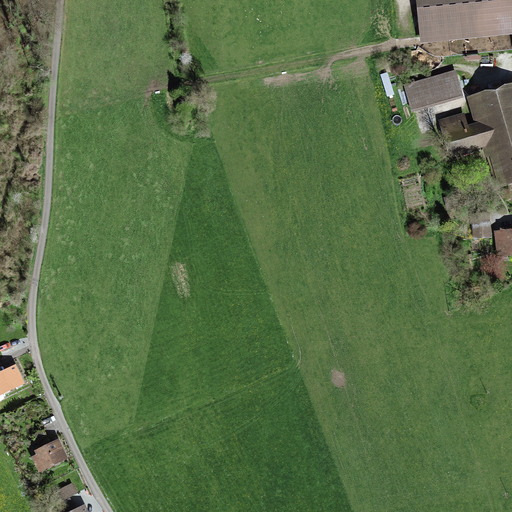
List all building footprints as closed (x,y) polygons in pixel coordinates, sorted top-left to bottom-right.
[(511,0),(415,0),(420,44),(511,35),(511,37),(511,0)] [(453,74),(408,87),(412,101),(457,88),(453,74)] [(511,89),(470,101),(476,124),(469,126),(474,145),(484,143),(494,182),(511,177),(511,89)] [(462,116),(443,121),(450,152),(470,147),(462,116)] [(458,195),(445,199),(448,209),(461,206),(458,195)] [(486,216),(473,217),(475,236),(488,235),(486,216)] [(511,233),(498,234),(500,256),(511,254),(511,233)] [(0,386),(4,396),(26,386),(15,362),(0,368),(0,386)] [(44,429),(32,435),(36,442),(47,436),(44,429)] [(39,474),(68,460),(58,440),(34,452),(36,455),(31,458),(39,474)] [(77,493),(71,484),(57,492),(62,502),(77,493)]
